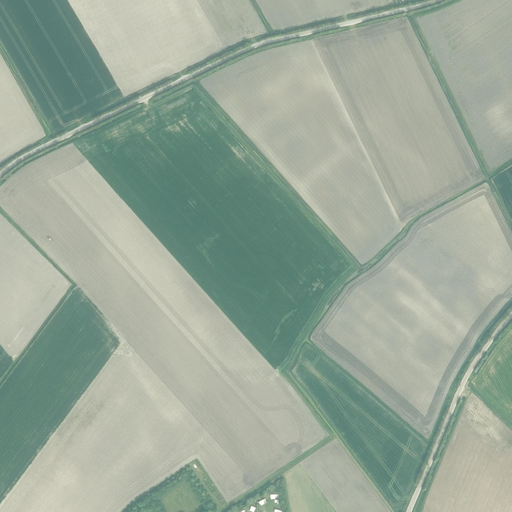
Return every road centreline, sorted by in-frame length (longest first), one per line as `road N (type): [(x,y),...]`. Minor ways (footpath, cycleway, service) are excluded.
road 1 (track): [(394,511),(287,372),(327,299),(356,267),(192,85),(148,107),(143,97)]
road 2 (unclassified): [(0,173),(233,53),(437,0)]
road 3 (unclassified): [(409,511),(466,377),(511,314)]
